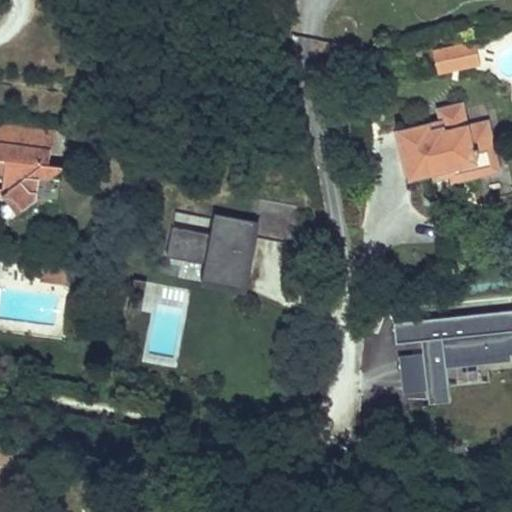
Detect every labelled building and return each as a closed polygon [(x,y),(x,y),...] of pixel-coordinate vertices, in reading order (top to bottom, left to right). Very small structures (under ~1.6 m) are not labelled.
[(455,66),(434,70),(436,79),(457,75),(475,71),(471,51),(453,55),(455,66)] [(453,55),(432,59),(434,70),(455,66),(453,55)] [(426,130),(400,137),(411,186),(430,182),(447,177),(450,190),(478,183),(473,161),(493,156),(486,127),(466,132),(462,115),(461,109),(435,115),(438,128),(440,134),(428,137),(426,130)] [(47,179),(53,130),(0,124),(0,173),(4,175),(2,188),(0,187),(0,198),(4,197),(17,214),(37,200),(39,179),(47,179)] [(400,137),(395,138),(407,187),(411,186),(400,137)] [(493,156),(473,161),(478,183),(498,178),(493,156)] [(240,271),(246,236),(285,243),(292,205),(254,198),(249,221),(209,213),(205,233),(166,226),(161,256),(199,263),(240,271)] [(237,288),(240,271),(199,263),(196,280),(237,288)] [(57,286),(58,270),(39,267),(36,284),(57,286)] [(68,272),(58,270),(57,286),(67,287),(68,272)] [(511,314),(398,327),(400,342),(424,339),(431,402),(449,400),(445,366),(511,358),(511,314)] [(422,390),(419,356),(401,357),(404,392),(422,390)] [(0,455),(14,459),(16,451),(0,447),(0,455)] [(0,462),(12,466),(14,459),(0,455),(0,462)]
